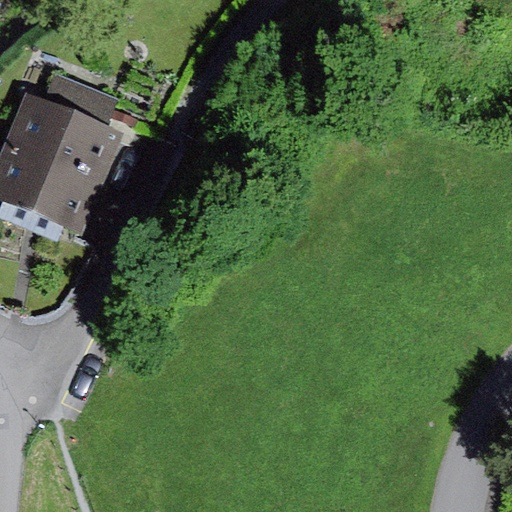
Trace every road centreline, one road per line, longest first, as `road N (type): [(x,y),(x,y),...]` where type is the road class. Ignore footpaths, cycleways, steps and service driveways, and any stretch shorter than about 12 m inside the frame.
road 1 (residential): [(13,368),(68,337),(90,311),(207,82)]
road 2 (residential): [(0,504),(13,368)]
road 3 (residential): [(460,511),(476,448),(511,386)]
